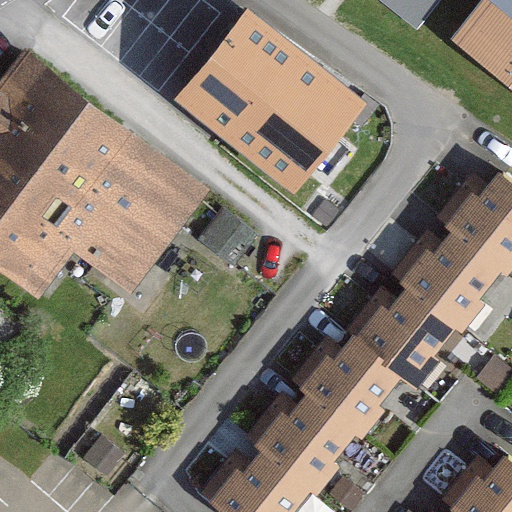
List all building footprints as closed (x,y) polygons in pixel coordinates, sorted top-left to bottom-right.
[(8,29),(0,39),(0,280),(12,289),(53,237),(113,284),(276,75),(179,0),(162,0),(90,93),(8,29)] [(387,0),(419,25),(438,0),(387,0)] [(511,0),(482,0),(459,30),(511,70),(511,0)] [(359,323),(352,317),(210,490),(236,511),(289,511),(411,365),(480,282),(511,243),(511,162),(500,152),(359,323)] [(477,371),(499,390),(511,374),(511,362),(496,349),(477,371)] [(511,511),(511,457),(485,435),(423,511),(511,511)]
